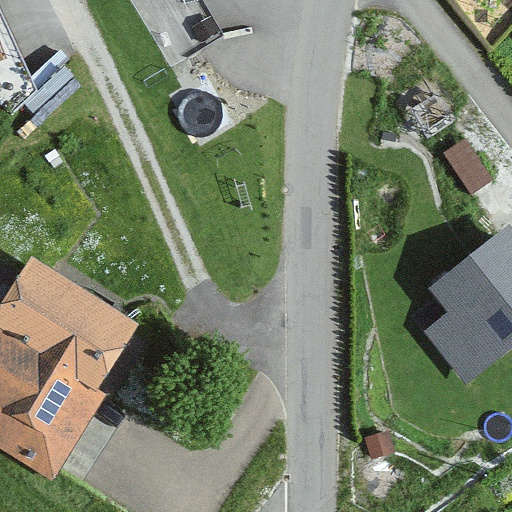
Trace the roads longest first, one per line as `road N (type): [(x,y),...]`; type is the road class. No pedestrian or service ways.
road 1 (unclassified): [(331,0),(310,263),(312,511)]
road 2 (residential): [(399,0),(511,140)]
